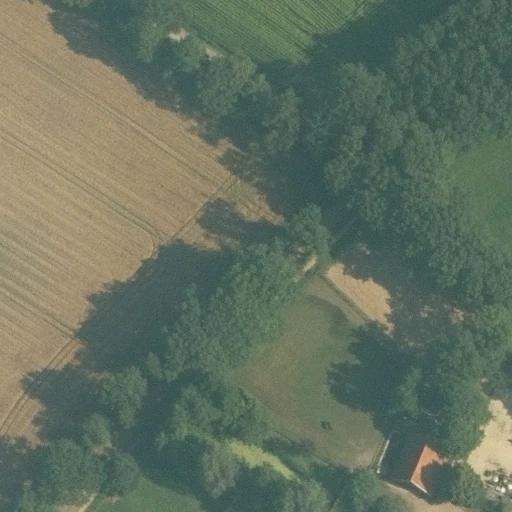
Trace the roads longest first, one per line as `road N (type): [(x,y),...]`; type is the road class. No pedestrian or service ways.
road 1 (track): [(123,0),(379,177),(252,290),(100,450),(61,511)]
road 2 (track): [(505,330),(505,299),(493,283),(379,177)]
